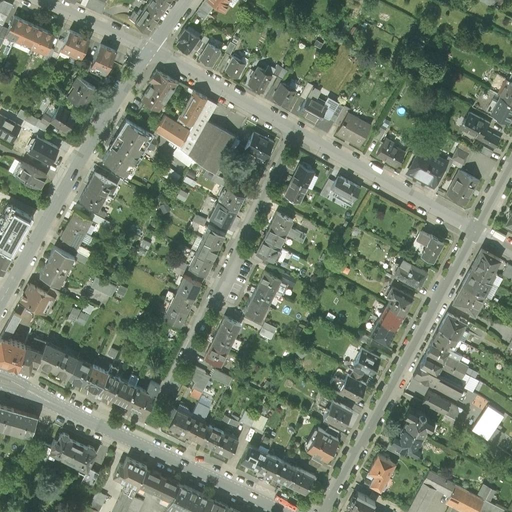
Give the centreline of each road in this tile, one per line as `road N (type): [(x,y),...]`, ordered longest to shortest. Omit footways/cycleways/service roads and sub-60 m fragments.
road 1 (residential): [(473,230),(323,511)]
road 2 (secondary): [(0,374),(280,511)]
road 3 (tertiary): [(0,307),(106,112),(150,49)]
road 4 (residential): [(294,130),(169,385)]
road 5 (residential): [(473,230),(294,130)]
road 6 (residential): [(294,130),(150,49)]
road 7 (residential): [(150,49),(40,0)]
